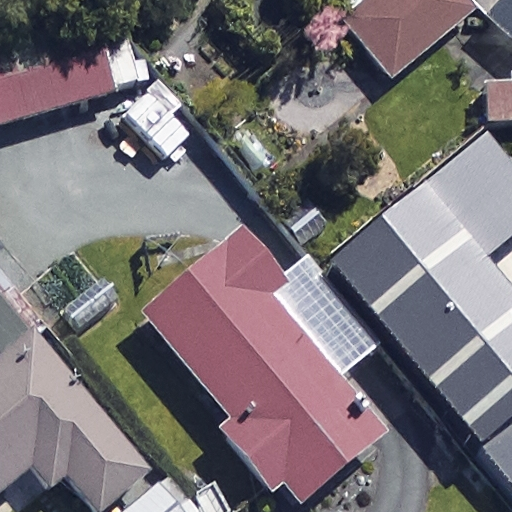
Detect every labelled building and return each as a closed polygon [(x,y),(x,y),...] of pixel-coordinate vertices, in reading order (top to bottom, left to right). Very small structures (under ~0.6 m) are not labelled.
[(467,28),(445,0),(385,0),(341,35),(386,93),(467,28)] [(0,71),(0,143),(156,94),(135,29),(0,71)] [(511,97),(481,101),(484,138),(511,135),(511,97)] [(511,259),(511,193),(480,156),(324,288),(511,508),(511,321),(481,286),(511,259)] [(276,304),(238,256),(133,338),(269,511),(307,511),(378,457),(265,312),(276,304)] [(122,511),(146,493),(0,311),(0,508),(31,483),(49,505),(63,494),(78,511),(122,511)] [(167,511),(153,496),(135,511),(167,511)]
